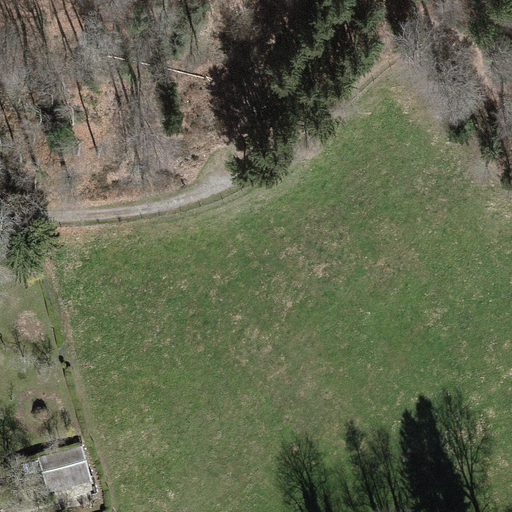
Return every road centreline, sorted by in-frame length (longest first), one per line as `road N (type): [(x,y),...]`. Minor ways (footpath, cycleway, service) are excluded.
road 1 (track): [(0,216),(47,220),(155,209),(212,194),(263,169),(420,31)]
road 2 (track): [(212,194),(292,0)]
